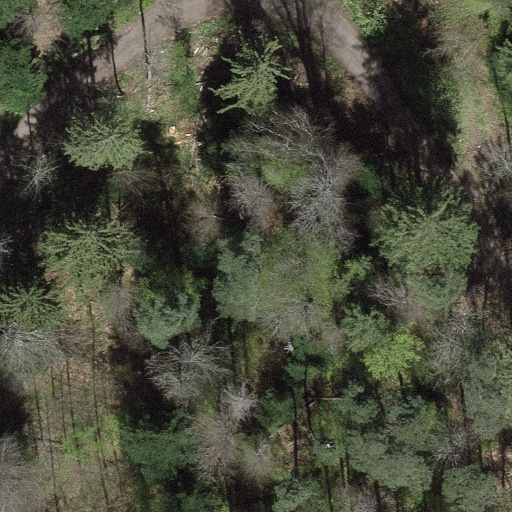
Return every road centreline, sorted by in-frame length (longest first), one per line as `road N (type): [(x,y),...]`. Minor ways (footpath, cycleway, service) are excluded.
road 1 (unclassified): [(272,0),(309,7),(471,192),(511,261)]
road 2 (unclassified): [(0,154),(189,0)]
